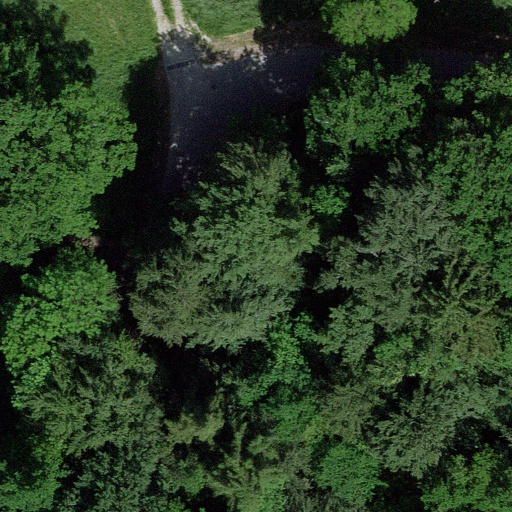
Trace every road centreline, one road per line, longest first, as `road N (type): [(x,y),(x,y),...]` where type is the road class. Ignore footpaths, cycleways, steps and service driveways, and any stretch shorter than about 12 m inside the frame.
road 1 (tertiary): [(511,78),(423,64),(334,65),(267,86),(220,117),(186,162),(164,237),(151,336),(153,511)]
road 2 (track): [(186,162),(167,0)]
